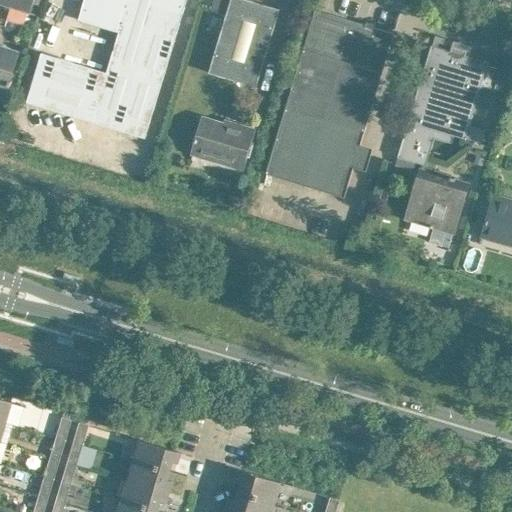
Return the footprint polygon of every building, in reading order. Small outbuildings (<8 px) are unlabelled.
[(34,0),(0,0),(0,5),(30,14),(34,0)] [(84,0),(79,20),(98,26),(119,32),(107,72),(42,52),(27,102),(145,138),(187,0),(84,0)] [(214,0),(211,10),(226,14),(209,72),(257,87),(280,9),(251,0),(214,0)] [(345,197),(374,100),(394,34),(316,10),(266,173),(345,197)] [(453,46),(451,51),(432,45),(403,143),(431,151),(437,131),(440,132),(440,135),(443,139),(448,140),(453,139),(455,136),(466,140),(490,63),(466,56),(468,51),(453,46)] [(0,48),(0,96),(6,99),(9,87),(11,88),(13,83),(11,82),(19,54),(0,48)] [(195,136),(194,141),(197,141),(193,153),(243,168),(254,130),(234,124),(233,129),(203,120),(198,137),(195,136)] [(421,188),(411,219),(431,225),(430,227),(434,228),(434,226),(455,232),(469,184),(456,180),(456,178),(451,176),(451,178),(425,171),(431,151),(403,143),(392,179),(421,188)] [(511,199),(495,195),(488,219),(484,232),(511,240),(511,199)] [(9,402),(0,399),(0,421),(3,422),(9,402)] [(64,440),(70,420),(61,417),(55,437),(64,440)] [(81,445),(87,425),(78,423),(72,443),(81,445)] [(59,460),(64,440),(55,437),(49,457),(59,460)] [(179,453),(137,440),(130,460),(167,471),(170,463),(176,464),(179,453)] [(75,465),(81,445),(72,443),(66,462),(75,465)] [(53,479),(59,460),(49,457),(43,476),(53,479)] [(164,480),(167,471),(130,460),(125,480),(167,493),(170,482),(164,480)] [(70,485),(75,465),(66,462),(60,482),(70,485)] [(272,503),(278,483),(235,470),(232,481),(238,483),(235,492),(272,503)] [(47,499),(53,479),(43,476),(37,496),(47,499)] [(164,503),(167,493),(125,480),(119,499),(155,510),(158,502),(164,503)] [(64,504),(70,485),(60,482),(54,501),(64,504)] [(231,511),(269,511),(272,503),(235,492),(233,500),(227,499),(223,509),(231,511)] [(42,511),(47,499),(37,496),(32,511),(42,511)] [(334,511),(338,500),(328,498),(323,511),(334,511)] [(154,511),(155,510),(119,499),(114,511),(154,511)] [(61,511),(64,504),(54,501),(50,511),(61,511)]
